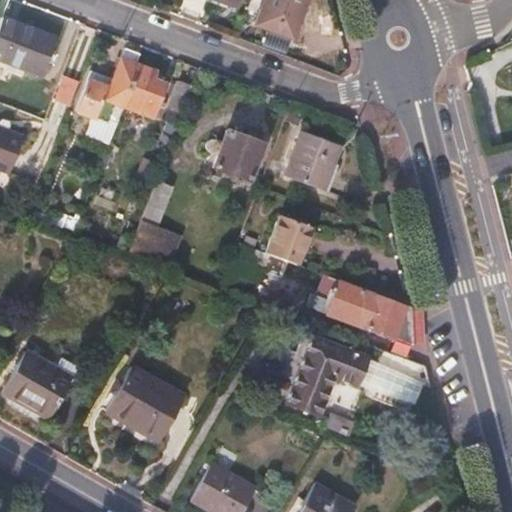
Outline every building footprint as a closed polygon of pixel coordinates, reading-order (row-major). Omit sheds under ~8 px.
[(263,0),(255,23),(292,37),(306,0),(263,0)] [(0,59),(38,74),(52,36),(1,17),(0,18),(0,59)] [(119,106),(136,62),(139,55),(122,48),(106,90),(86,82),(75,111),(91,118),(98,98),(119,106)] [(150,118),(167,74),(136,62),(119,106),(150,118)] [(53,99),(69,104),(77,79),(61,74),(53,99)] [(180,114),(191,86),(176,80),(165,108),(180,114)] [(29,135),(0,123),(0,169),(14,174),(29,135)] [(226,130),(212,165),(247,179),(261,144),(226,130)] [(300,130),(284,174),(318,187),(328,161),(331,162),(338,145),(300,130)] [(328,161),(318,187),(321,189),(325,190),(335,164),(331,162),(328,161)] [(156,228),(172,187),(155,181),(126,254),(141,259),(153,227),(156,228)] [(296,264),(309,227),(275,215),(262,251),(285,260),(296,264)] [(250,300),(262,269),(279,276),(285,260),(262,251),(237,242),(220,289),(250,300)] [(409,306),(321,273),(309,306),(409,346),(412,343),(409,306)] [(311,337),(286,402),(317,414),(332,377),(353,386),(365,357),(311,337)] [(24,350),(0,391),(0,392),(47,419),(71,377),(55,367),(24,350)] [(62,356),(55,367),(71,377),(78,366),(62,356)] [(132,368),(106,413),(155,441),(181,396),(132,368)] [(400,393),(404,376),(386,371),(381,388),(400,393)] [(210,463),(189,499),(211,511),(238,511),(253,488),(210,463)] [(361,511),(313,484),(297,511),(361,511)]
